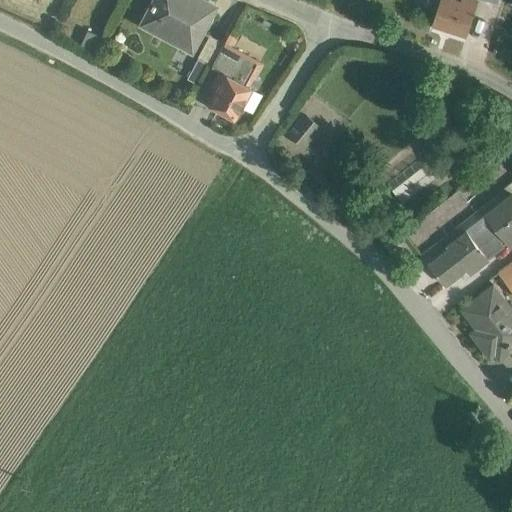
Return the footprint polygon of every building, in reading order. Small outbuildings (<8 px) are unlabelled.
[(214,5),(204,0),(152,0),(152,1),(150,0),(148,4),(150,5),(141,22),(190,49),(214,5)] [(440,0),(434,21),(467,32),(477,0),(440,0)] [(223,43),(209,35),(197,58),(210,65),(223,43)] [(235,50),(223,43),(211,66),(219,70),(223,72),(235,50)] [(235,50),(223,72),(219,70),(210,86),(214,89),(207,102),(234,117),(240,106),(248,110),(253,109),(260,96),(258,91),(244,84),(249,75),(256,61),(235,50)] [(256,61),(249,75),(252,77),(255,76),(262,64),(256,61)] [(304,115),(289,133),(302,145),(318,127),(304,115)] [(403,196),(424,182),(418,173),(397,187),(403,196)] [(406,232),(426,254),(476,209),(457,188),(406,232)] [(511,196),(488,215),(494,223),(475,238),(468,229),(454,240),(456,242),(430,262),(445,282),(459,271),(462,275),(488,254),(486,252),(505,238),(511,245),(511,244),(511,196)] [(511,260),(499,270),(511,287),(511,260)] [(506,296),(494,281),(480,292),(481,294),(464,307),(485,335),(479,340),(491,356),(497,351),(501,356),(511,347),(511,307),(504,298),(506,296)]
